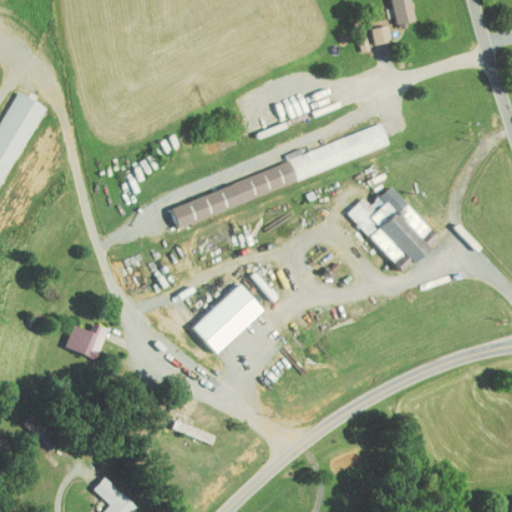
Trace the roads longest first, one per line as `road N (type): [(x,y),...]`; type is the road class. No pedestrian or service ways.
road 1 (residential): [(227,511),(291,450),(372,395),(442,363),(511,344)]
road 2 (tertiary): [(511,121),(476,0)]
